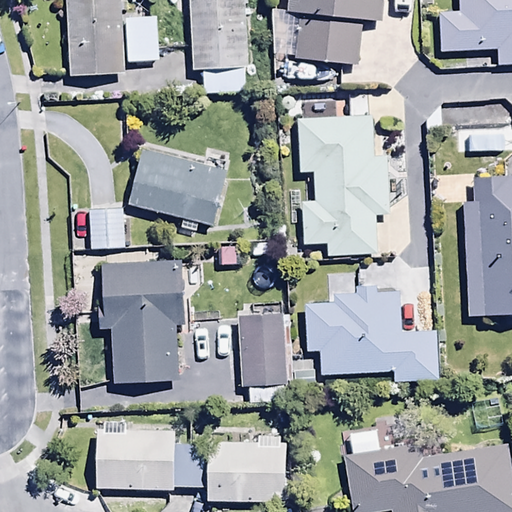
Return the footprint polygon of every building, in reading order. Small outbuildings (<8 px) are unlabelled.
[(123,0),(69,0),(72,84),(126,83),(123,0)] [(246,0),(192,0),(195,76),(203,75),(204,101),(250,100),(246,0)] [(384,31),(386,0),(293,0),(292,25),(299,26),(296,69),(362,74),(365,30),(384,31)] [(511,0),(460,0),(461,20),(440,20),(441,61),(501,60),(501,72),(511,72),(511,0)] [(158,24),(129,25),(130,68),(160,67),(158,24)] [(382,125),(300,126),(301,180),(316,180),(317,210),(307,210),(308,250),(330,250),(330,265),(379,264),(378,220),(391,220),(390,161),(383,161),(382,125)] [(227,177),(147,155),(132,212),(181,225),(178,236),(202,243),(205,231),(212,233),(227,177)] [(473,208),(463,209),(470,324),(511,321),(511,186),(472,188),(473,208)] [(129,254),(127,214),(89,216),(91,256),(129,254)] [(241,252),(220,252),(220,286),(241,286),(241,252)] [(184,268),(105,271),(107,311),(102,311),(103,337),(114,337),(116,392),(180,390),(178,330),(187,329),(184,268)] [(322,358),(323,382),(395,378),(395,389),(439,386),(436,337),(404,339),(402,299),(380,300),(380,295),(360,295),(361,299),(337,301),(337,309),(308,311),(310,359),(322,358)] [(284,323),(239,325),(243,392),(251,392),(252,410),(289,408),(284,323)] [(210,494),(212,448),(180,448),(180,439),(130,438),(130,425),(105,425),(105,436),(101,435),(100,497),(179,498),(179,494),(210,494)] [(212,448),(210,494),(210,506),(289,508),(290,450),(283,450),(283,440),(261,439),(261,449),(212,448)] [(511,511),(511,452),(511,453),(424,465),(422,451),(346,462),(353,511),(511,511)]
